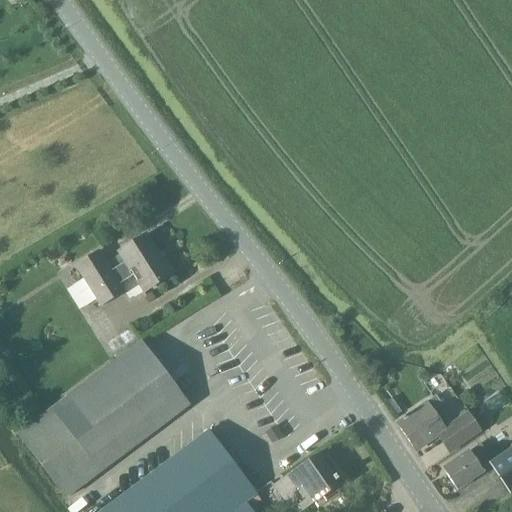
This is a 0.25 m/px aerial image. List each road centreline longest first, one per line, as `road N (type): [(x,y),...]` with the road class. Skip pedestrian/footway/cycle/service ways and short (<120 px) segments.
road 1 (tertiary): [(437,511),(64,0)]
road 2 (unknown): [(257,265),(181,328),(181,347),(230,430),(275,459),(298,455),(361,407)]
